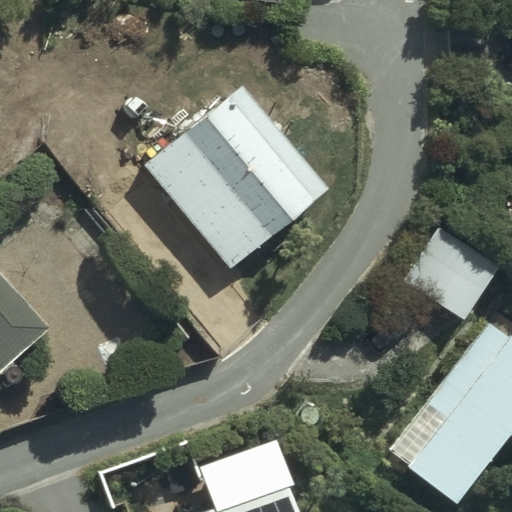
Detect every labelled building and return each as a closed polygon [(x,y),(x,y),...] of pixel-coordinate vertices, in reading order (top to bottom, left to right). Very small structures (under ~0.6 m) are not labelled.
[(117,0),(277,16),(278,0),(117,0)] [(236,104),(136,186),(196,259),(181,271),(192,284),(208,272),(223,291),(326,207),(288,161),(303,148),(279,119),(260,134),(236,104)] [(443,243),(398,292),(450,339),(495,290),(443,243)] [(511,254),(502,267),(511,274),(511,254)] [(0,385),(40,350),(0,305),(0,385)] [(511,353),(488,336),(386,470),(440,511),(449,511),(501,444),(511,452),(511,353)] [(284,511),(269,470),(202,495),(208,511),(284,511)]
